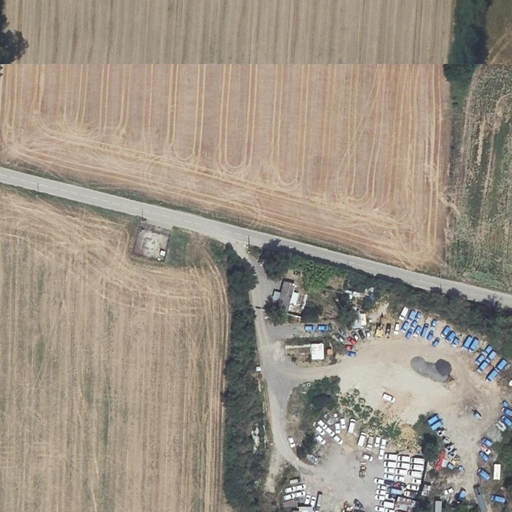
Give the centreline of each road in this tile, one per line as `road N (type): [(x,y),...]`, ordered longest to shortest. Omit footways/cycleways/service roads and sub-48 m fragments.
road 1 (unclassified): [(0,177),(511,304)]
road 2 (unknown): [(291,425),(250,238)]
